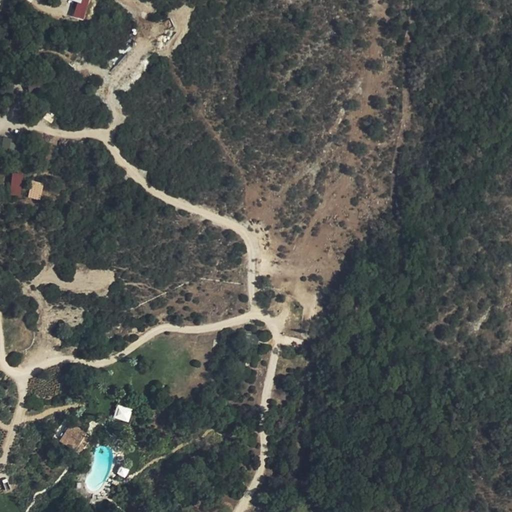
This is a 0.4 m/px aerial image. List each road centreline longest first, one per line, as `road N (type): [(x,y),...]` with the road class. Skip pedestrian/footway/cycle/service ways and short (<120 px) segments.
road 1 (track): [(238,511),(258,475),(274,340),(252,294),(245,231),(166,198),(101,136),(0,120)]
road 2 (track): [(0,340),(4,370),(20,376),(64,359),(103,364),(166,325),(191,330),(260,312)]
